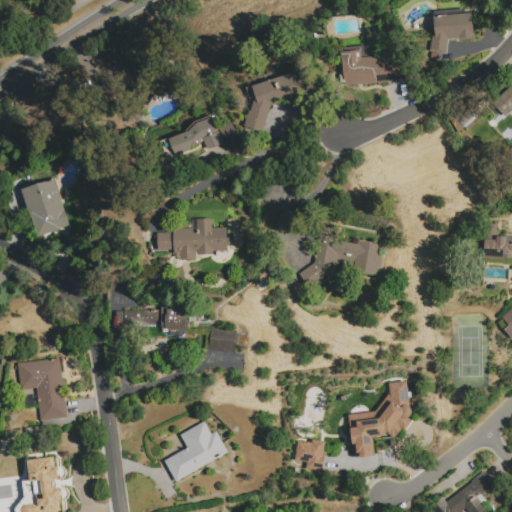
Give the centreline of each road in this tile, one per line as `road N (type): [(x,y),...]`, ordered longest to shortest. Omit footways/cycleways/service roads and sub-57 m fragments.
road 1 (residential): [(0,245),(51,273),(91,328),(118,511)]
road 2 (residential): [(511,43),(468,81),(372,130),(338,133)]
road 3 (secondary): [(0,94),(149,0)]
road 4 (residential): [(511,404),(413,487),(384,493)]
road 5 (secondary): [(124,0),(0,80)]
